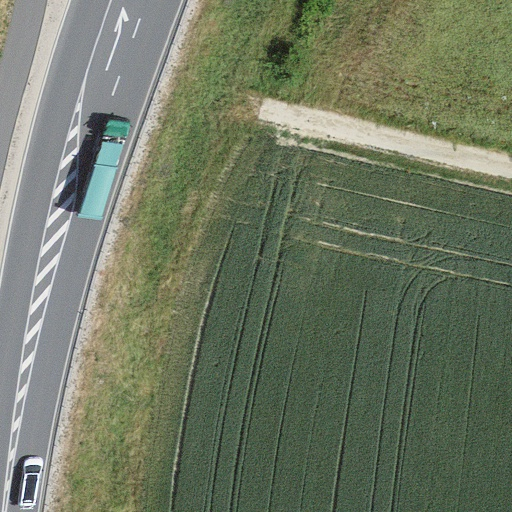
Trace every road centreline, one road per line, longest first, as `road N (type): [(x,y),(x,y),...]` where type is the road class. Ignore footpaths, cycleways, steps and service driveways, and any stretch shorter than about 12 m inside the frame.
road 1 (primary): [(6,511),(32,343),(71,182),(131,0)]
road 2 (track): [(270,95),(511,157)]
